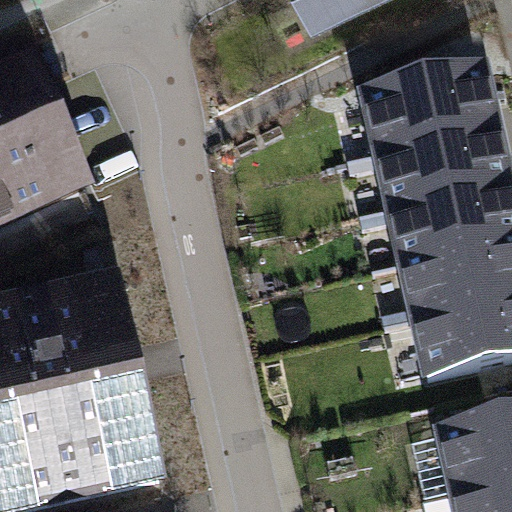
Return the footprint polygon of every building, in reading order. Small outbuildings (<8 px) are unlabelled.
[(307,0),(315,15),(345,0),(307,0)] [(0,227),(86,188),(31,70),(0,83),(0,227)] [(484,78),(366,105),(379,161),(496,135),(484,78)] [(496,135),(379,161),(392,216),(509,190),(496,135)] [(511,204),(509,190),(392,216),(404,270),(511,245),(511,204)] [(511,245),(404,270),(417,326),(511,303),(511,245)] [(116,290),(0,315),(0,511),(27,511),(159,483),(116,290)] [(511,303),(417,326),(429,382),(511,363),(511,303)] [(511,426),(442,443),(455,499),(511,485),(511,426)] [(511,511),(511,485),(455,499),(457,511),(511,511)]
